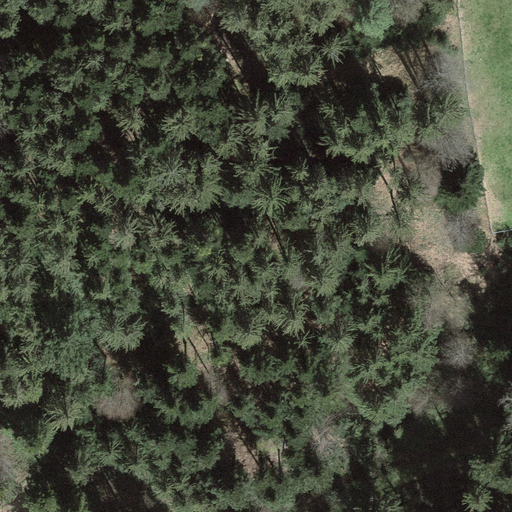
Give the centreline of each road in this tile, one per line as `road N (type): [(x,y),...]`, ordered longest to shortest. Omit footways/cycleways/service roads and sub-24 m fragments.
road 1 (track): [(208,0),(225,41),(246,57),(298,69),(406,44),(470,0)]
road 2 (track): [(511,433),(301,511)]
road 3 (track): [(160,511),(62,462),(0,416)]
